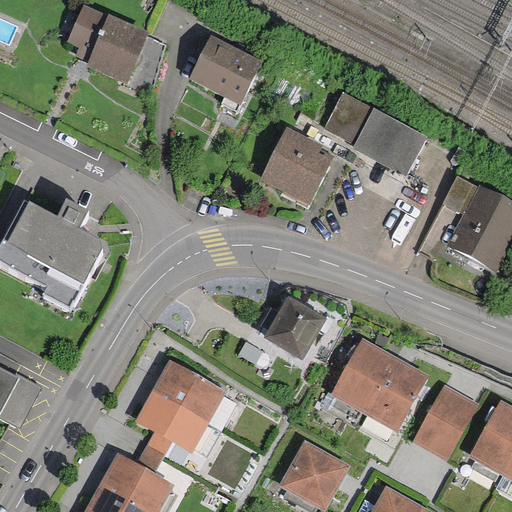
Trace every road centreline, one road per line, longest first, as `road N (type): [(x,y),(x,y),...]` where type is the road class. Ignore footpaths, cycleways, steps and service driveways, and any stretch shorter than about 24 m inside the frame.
road 1 (residential): [(180,260),(218,246),(259,244),(511,334)]
road 2 (residential): [(12,511),(144,292),(180,260)]
road 3 (residential): [(180,260),(161,210),(0,129)]
